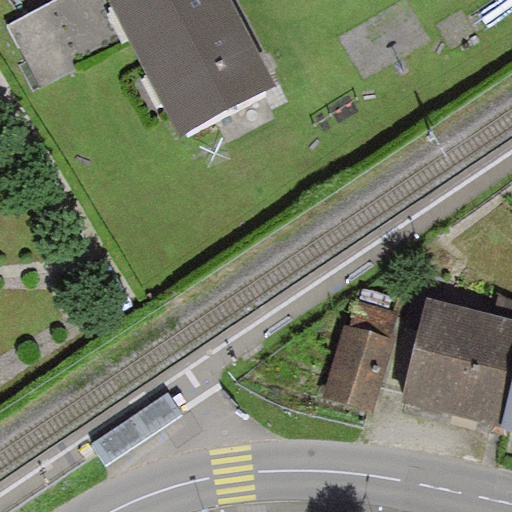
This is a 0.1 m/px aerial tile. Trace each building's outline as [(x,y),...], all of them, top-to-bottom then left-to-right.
[(129,42),(106,0),(55,0),(5,26),(38,89),(129,42)] [(278,94),(227,0),(106,0),(129,42),(184,144),(278,94)] [(511,321),(431,302),(405,407),(510,433),(511,425),(511,321)] [(359,307),(331,397),(376,409),(401,317),(359,307)] [(96,447),(106,461),(180,411),(171,396),(167,390),(144,405),(92,441),(96,447)]
